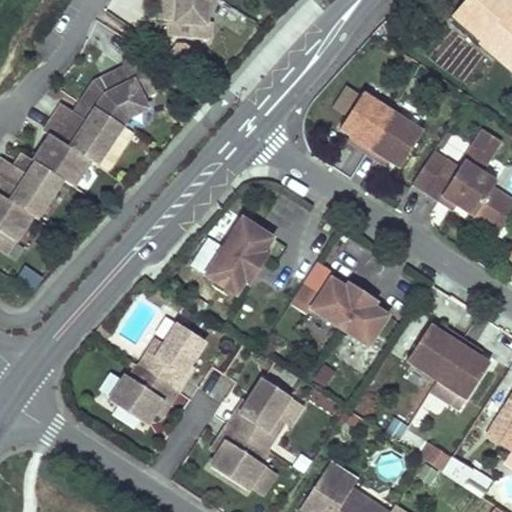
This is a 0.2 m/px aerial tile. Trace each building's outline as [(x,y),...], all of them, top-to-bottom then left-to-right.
[(163,0),(162,22),(170,23),(169,39),(209,42),(210,24),(205,24),(206,2),(207,0),(163,0)] [(511,0),(464,0),(454,13),(482,37),(481,39),(511,66),(511,3),(510,2),(511,0)] [(94,84),(81,104),(88,110),(93,113),(96,109),(121,126),(126,118),(149,108),(144,97),(155,92),(138,57),(122,64),(126,72),(104,82),(103,79),(94,84)] [(425,130),(364,93),(342,128),(352,135),(360,140),(357,145),(381,160),(384,154),(393,160),(403,166),(425,130)] [(81,104),(74,113),(82,118),(88,110),(81,104)] [(62,105),(53,119),(78,136),(70,149),(88,161),(94,165),(121,126),(96,109),(93,113),(88,110),(82,118),(74,113),(62,105)] [(50,137),(34,162),(60,179),(71,187),(88,161),(70,149),(78,136),(53,119),(44,133),(50,137)] [(487,126),(477,143),(496,155),(506,139),(487,126)] [(360,140),(352,135),(349,140),(357,145),(360,140)] [(459,163),(468,148),(454,139),(444,153),(459,163)] [(477,143),(467,160),(485,172),(496,155),(477,143)] [(485,172),(467,160),(461,169),(434,151),(414,183),(441,200),(444,194),(458,203),(477,215),(499,180),(485,172)] [(31,160),(23,154),(14,167),(22,172),(31,160)] [(384,154),(381,160),(390,166),(393,160),(384,154)] [(14,167),(2,159),(0,161),(0,177),(18,189),(9,202),(30,216),(34,219),(60,179),(34,162),(31,160),(22,172),(14,167)] [(18,189),(0,177),(0,240),(3,236),(13,241),(30,216),(9,202),(18,189)] [(458,203),(444,194),(441,200),(455,208),(458,203)] [(244,296),(252,283),(270,254),(279,238),(247,219),(211,276),(244,296)] [(270,254),(252,283),(257,286),(275,258),(270,254)] [(379,309),(351,290),(337,281),(317,311),(374,349),(394,318),(379,309)] [(356,284),(351,290),(379,309),(384,302),(356,284)] [(203,338),(178,322),(165,342),(157,337),(139,364),(169,383),(176,372),(180,375),(188,362),(203,338)] [(449,327),(445,334),(451,339),(456,331),(449,327)] [(451,339),(445,334),(435,328),(412,362),(471,401),(494,366),(483,358),(476,354),(480,348),(456,331),(451,339)] [(480,348),(476,354),(483,358),(486,352),(480,348)] [(191,365),(188,362),(180,375),(176,372),(169,383),(171,385),(176,388),(191,365)] [(169,383),(139,364),(132,375),(129,372),(112,398),(148,421),(155,410),(171,385),(169,383)] [(291,396),(265,379),(250,403),(242,416),(246,418),(239,429),(268,448),(285,421),(278,417),(291,396)] [(176,388),(171,385),(155,410),(161,414),(178,389),(176,388)] [(511,399),(499,420),(511,428),(511,399)] [(242,416),(250,403),(247,401),(231,424),(236,427),(239,429),(246,418),(242,416)] [(231,424),(230,423),(213,449),(220,453),(236,427),(231,424)] [(239,429),(236,427),(220,453),(212,464),(248,487),(251,483),(265,461),(261,458),(268,448),(239,429)] [(475,469),(455,456),(446,471),(466,484),(475,469)] [(278,470),(265,461),(251,483),(264,491),(278,470)] [(355,478),(328,461),(300,505),(310,511),(319,511),(321,511),(322,511),(388,511),(378,505),(373,511),(359,503),(364,496),(350,488),(355,478)] [(466,484),(484,495),(494,481),(475,469),(466,484)] [(373,511),(378,505),(364,496),(359,503),(373,511)]
